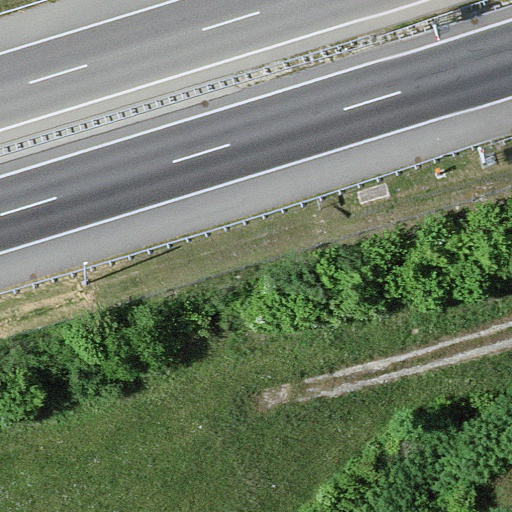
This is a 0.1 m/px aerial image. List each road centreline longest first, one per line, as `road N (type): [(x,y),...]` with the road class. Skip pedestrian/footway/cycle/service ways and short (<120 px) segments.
road 1 (motorway): [(0,214),(511,57)]
road 2 (motorway): [(298,0),(0,91)]
road 3 (track): [(266,398),(511,334)]
